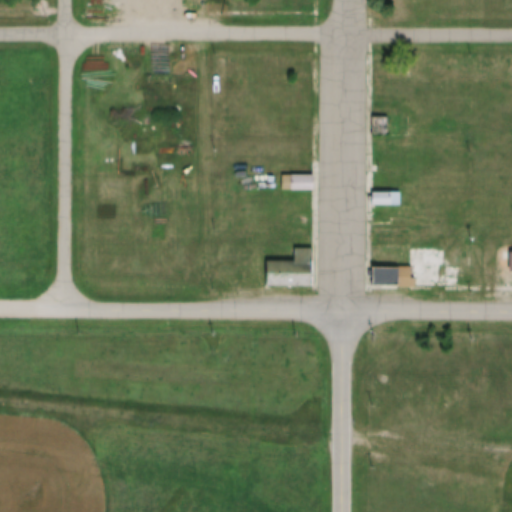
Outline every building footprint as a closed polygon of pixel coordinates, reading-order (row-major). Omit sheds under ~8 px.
[(372,111),(388,110),(388,128),(372,128),(372,111)] [(283,168),(312,168),(312,183),(283,183),(283,168)] [(315,178),(282,178),(282,192),(315,192),(315,178)] [(372,184),(400,184),(400,197),(372,197),(372,184)] [(374,207),(396,207),(396,196),(374,196),(374,207)] [(304,256),(304,279),(264,279),(264,254),(293,254),(293,242),(310,242),(310,256),(304,256)] [(371,260),(409,260),(409,271),(416,271),(416,279),(371,280),(371,260)]
